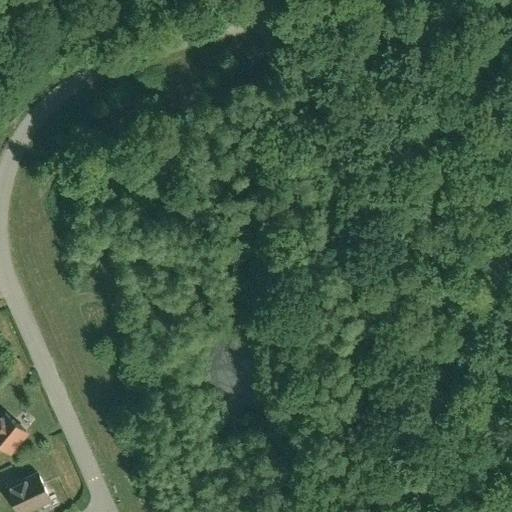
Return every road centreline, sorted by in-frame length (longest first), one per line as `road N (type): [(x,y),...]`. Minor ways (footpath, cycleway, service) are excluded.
road 1 (residential): [(103,506),(11,269),(6,214),(15,140),(57,89),(111,57),(276,3),(372,0)]
road 2 (track): [(276,3),(335,314),(350,511)]
